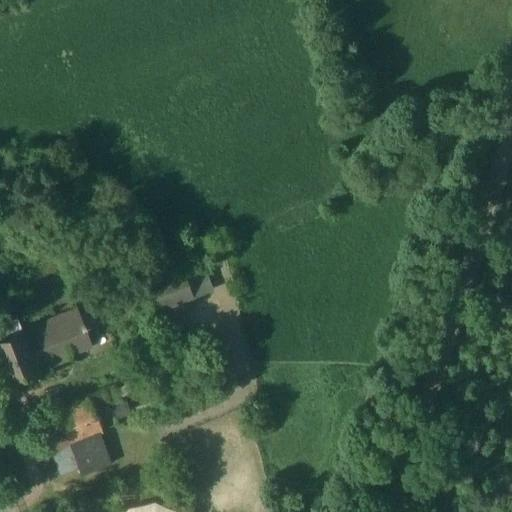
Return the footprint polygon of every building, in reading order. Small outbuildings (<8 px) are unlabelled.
[(184,266),(152,276),(163,308),(194,297),(184,266)] [(75,311),(22,332),(23,334),(0,342),(0,374),(2,379),(52,360),(53,363),(59,366),(64,364),(67,358),(65,354),(88,345),(82,329),(84,328),(82,324),(80,325),(75,311)] [(87,396),(54,409),(68,444),(101,431),(87,396)] [(108,462),(100,440),(56,457),(64,478),(108,462)] [(184,511),(182,499),(117,511),(184,511)]
